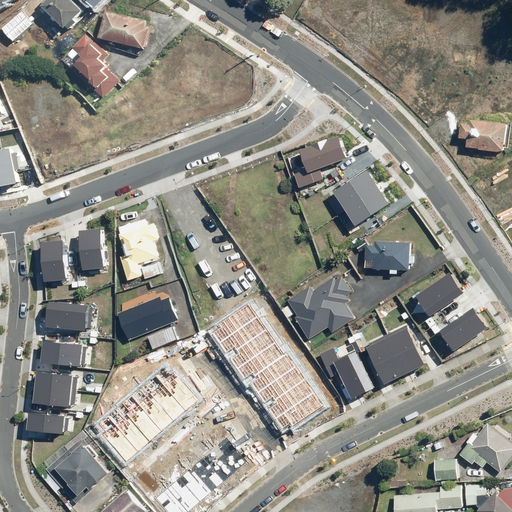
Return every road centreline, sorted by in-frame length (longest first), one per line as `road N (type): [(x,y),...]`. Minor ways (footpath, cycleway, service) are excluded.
road 1 (residential): [(317,69),(256,133),(13,218)]
road 2 (residential): [(242,511),(320,449),(511,359)]
road 3 (residential): [(511,297),(394,134),(317,69)]
road 4 (residential): [(26,511),(5,465),(19,300),(13,218)]
road 5 (residential): [(317,69),(211,0)]
